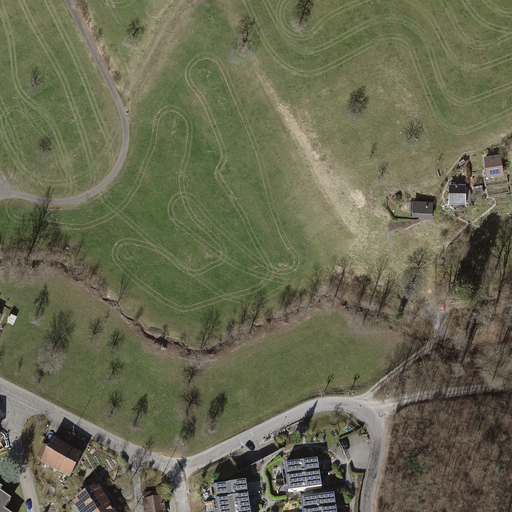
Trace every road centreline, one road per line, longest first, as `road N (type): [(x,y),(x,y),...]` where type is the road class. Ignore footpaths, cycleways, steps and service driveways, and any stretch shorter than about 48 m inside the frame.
road 1 (residential): [(180,469),(315,406),(342,403),(373,413),(381,431),(365,511)]
road 2 (track): [(69,0),(122,105),(126,149),(104,185),(85,196),(63,201),(11,191)]
road 3 (residential): [(24,398),(180,469)]
